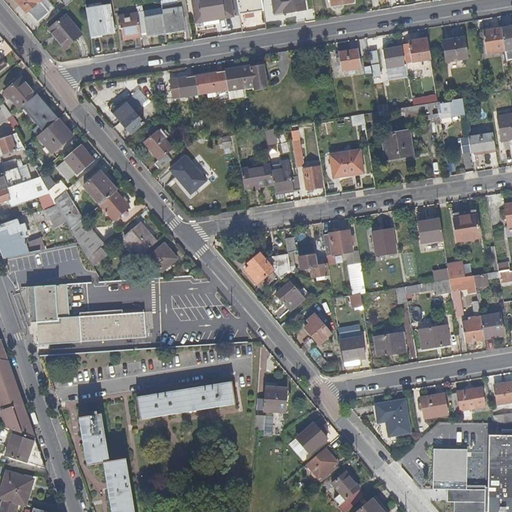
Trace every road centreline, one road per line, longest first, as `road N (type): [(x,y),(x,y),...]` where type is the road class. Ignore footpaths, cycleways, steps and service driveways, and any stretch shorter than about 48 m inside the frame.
road 1 (residential): [(54,79),(511,1)]
road 2 (residential): [(187,234),(511,180)]
road 3 (residential): [(77,511),(0,293)]
road 4 (residential): [(187,234),(324,395)]
road 5 (residential): [(54,79),(187,234)]
road 6 (residential): [(324,395),(511,361)]
road 7 (residential): [(324,395),(421,511)]
